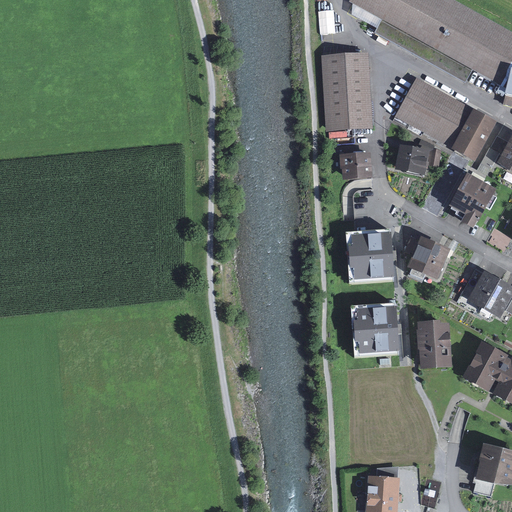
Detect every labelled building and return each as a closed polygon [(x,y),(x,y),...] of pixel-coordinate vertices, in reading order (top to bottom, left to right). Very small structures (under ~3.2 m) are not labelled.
[(350,0),(350,1),(510,91),(511,84),(511,35),(451,0),(350,0)] [(369,47),(323,46),(328,132),(374,132),(369,47)] [(469,108),(416,78),(394,116),(448,146),(469,108)] [(494,123),(471,109),(448,148),(472,162),(494,123)] [(511,143),(499,168),(511,175),(511,143)] [(367,146),(341,148),(344,180),(370,178),(367,146)] [(428,153),(401,148),(397,170),(424,175),(428,153)] [(478,185),(462,175),(444,205),(462,216),(458,223),(471,231),(495,191),(480,182),(478,185)] [(388,235),(349,238),(352,284),(391,281),(390,258),(388,235)] [(449,253),(422,241),(410,270),(436,281),(449,253)] [(511,296),(511,290),(476,271),(461,299),(500,320),(511,296)] [(394,309),(353,311),(356,357),(397,354),(395,331),(394,309)] [(447,327),(420,329),(423,370),(451,368),(447,327)] [(511,362),(479,346),(462,379),(511,403),(511,362)] [(511,475),(511,455),(481,446),(473,474),(509,484),(511,475)] [(395,511),(398,482),(370,480),(367,511),(395,511)]
